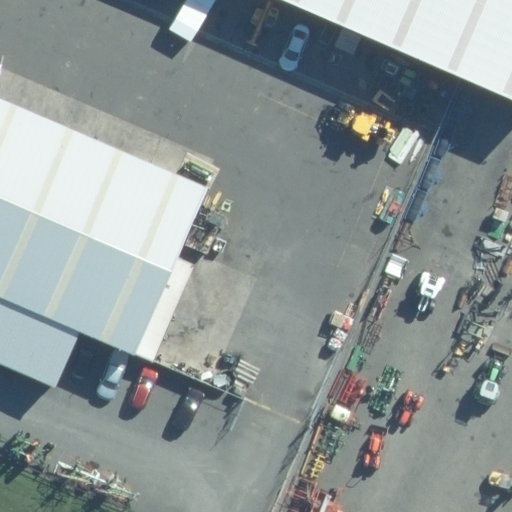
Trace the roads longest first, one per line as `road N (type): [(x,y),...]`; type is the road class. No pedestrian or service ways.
road 1 (unknown): [(0,5),(293,133),(320,165),(325,227),(220,484)]
road 2 (unknown): [(0,388),(220,484)]
road 3 (unknown): [(511,307),(425,511)]
